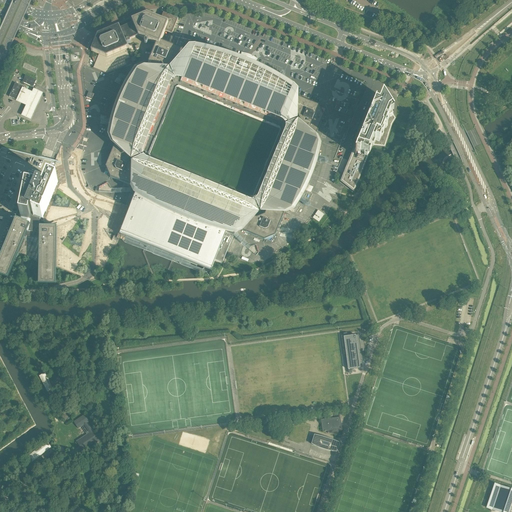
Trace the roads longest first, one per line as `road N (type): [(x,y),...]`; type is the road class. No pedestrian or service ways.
road 1 (secondary): [(510,310),(444,511)]
road 2 (secondary): [(420,77),(511,264)]
road 3 (secondary): [(511,245),(429,72)]
road 4 (unknown): [(331,61),(366,82),(342,166)]
